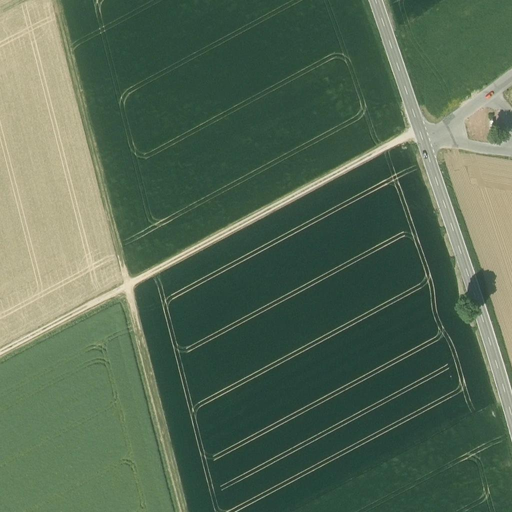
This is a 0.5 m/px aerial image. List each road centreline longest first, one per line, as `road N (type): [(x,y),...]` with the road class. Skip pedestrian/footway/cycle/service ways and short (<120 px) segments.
road 1 (track): [(184,511),(54,0)]
road 2 (track): [(418,130),(0,354)]
road 3 (secondary): [(511,418),(421,139)]
road 4 (secondary): [(421,138),(375,0)]
